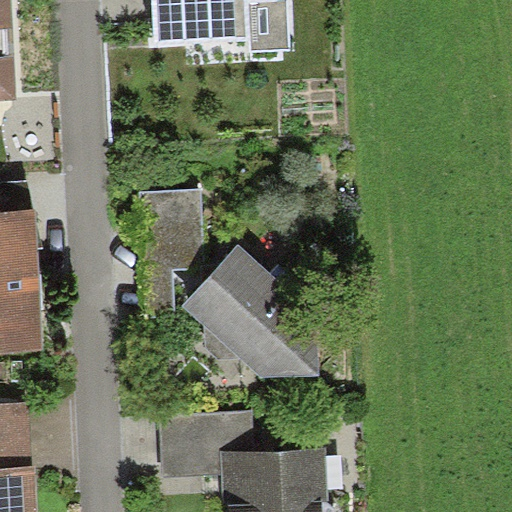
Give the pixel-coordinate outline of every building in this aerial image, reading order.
[(0,0),(0,105),(17,105),(12,0),(0,0)] [(292,0),(151,0),(154,47),(249,43),(250,53),(294,51),(292,0)] [(0,183),(0,217),(31,215),(30,182),(0,183)] [(201,190),(139,193),(146,319),(175,318),(172,271),(205,269),(201,190)] [(31,215),(0,217),(0,357),(44,356),(37,215),(31,215)] [(239,249),(182,310),(205,331),(203,346),(212,355),(220,362),(240,360),(261,382),(320,382),(317,317),(239,249)] [(0,404),(0,470),(32,469),(29,404),(0,404)] [(255,412),(160,416),(162,477),(223,475),(222,453),(256,452),(255,412)] [(256,452),(222,453),(223,475),(223,487),(224,511),(334,511),(330,510),(326,451),(256,452)] [(0,470),(0,511),(37,511),(36,469),(32,469),(0,470)]
